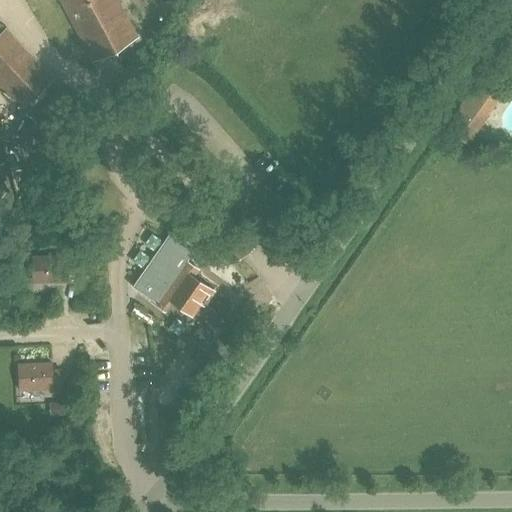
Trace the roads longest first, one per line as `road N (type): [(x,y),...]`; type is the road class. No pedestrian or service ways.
road 1 (unclassified): [(299,296),(14,0)]
road 2 (unclassified): [(511,501),(147,505)]
road 3 (unclassified): [(299,296),(505,0)]
road 4 (unclassified): [(147,505),(299,296)]
road 5 (unknown): [(114,323),(128,263),(175,168)]
